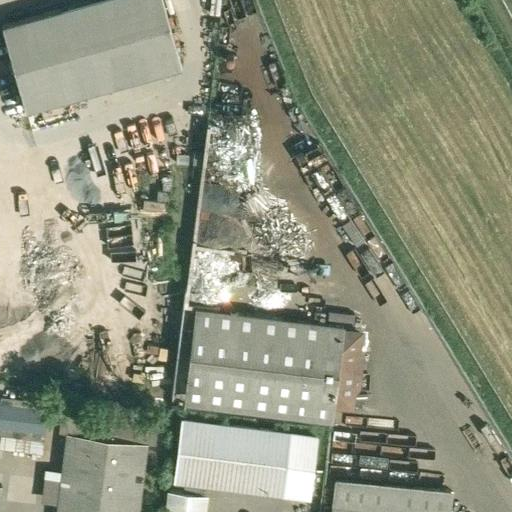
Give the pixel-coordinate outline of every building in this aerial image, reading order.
[(164,0),(87,0),(3,24),(27,108),(182,65),(164,0)] [(344,324),(239,311),(239,312),(197,306),(184,401),(331,420),(334,403),(343,329),(344,324)] [(361,331),(343,329),(334,403),(352,405),(354,389),(358,386),(360,373),(362,371),(362,366),(361,364),(362,352),(359,347),(361,331)] [(0,398),(0,429),(45,430),(46,399),(0,398)] [(57,430),(145,439),(145,436),(155,437),(156,425),(58,415),(57,430)] [(293,431),(183,418),(176,477),(285,491),(293,431)] [(139,511),(148,441),(68,431),(57,511),(139,511)] [(316,434),(293,431),(285,491),(309,494),(316,434)] [(449,511),(452,488),(337,477),(334,505),(404,511),(449,511)] [(203,511),(206,493),(170,488),(167,511),(203,511)]
